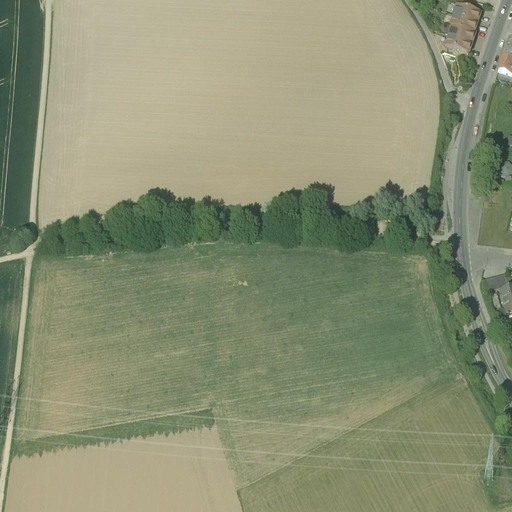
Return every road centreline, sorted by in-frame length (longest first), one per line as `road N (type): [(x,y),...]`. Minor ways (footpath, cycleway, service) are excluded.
road 1 (track): [(354,225),(232,221),(30,248)]
road 2 (track): [(0,502),(30,248)]
road 3 (secondary): [(460,243),(464,150),(507,0)]
road 4 (track): [(30,248),(48,0)]
road 5 (secondary): [(511,391),(478,321),(460,243)]
